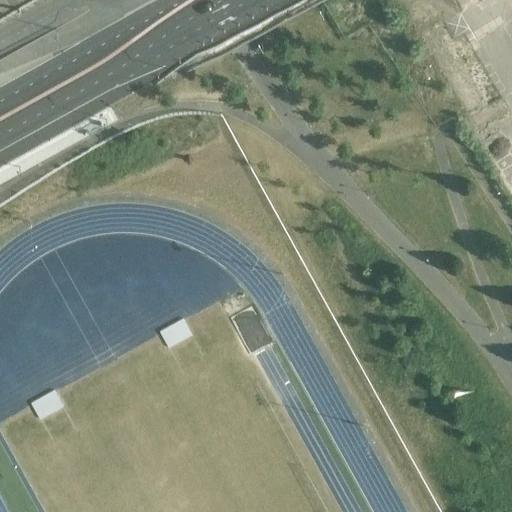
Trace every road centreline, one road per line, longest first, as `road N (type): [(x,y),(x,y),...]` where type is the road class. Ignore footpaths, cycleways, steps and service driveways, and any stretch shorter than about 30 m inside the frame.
road 1 (secondary): [(0,142),(274,0)]
road 2 (secondary): [(172,0),(0,99)]
